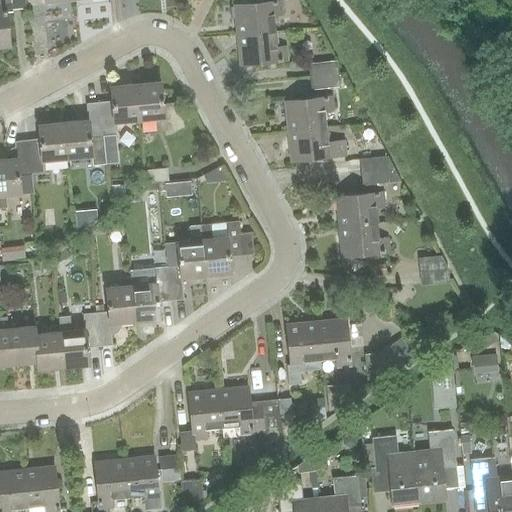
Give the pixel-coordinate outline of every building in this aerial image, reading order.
[(7,10),(12,10),(10,0),(0,0),(0,48),(11,47),(7,10)] [(233,5),(236,35),(275,31),(273,16),(283,15),(281,1),(233,5)] [(277,47),(275,31),(236,35),(240,65),(288,61),(286,46),(277,47)] [(338,74),(337,61),(309,64),(310,76),(338,74)] [(339,87),(338,74),(310,76),(311,90),(339,87)] [(161,82),(136,84),(140,122),(158,120),(167,136),(184,127),(183,116),(176,103),(163,104),(161,82)] [(115,124),(140,122),(136,84),(110,87),(112,101),(100,103),(103,137),(106,165),(103,137),(116,136),(115,124)] [(284,101),(287,131),(326,127),(324,111),(334,110),(332,96),(284,101)] [(103,137),(100,103),(87,104),(89,121),(64,123),(68,160),(93,157),(93,166),(106,165),(103,137)] [(68,160),(64,123),(38,126),(40,139),(28,140),(31,174),(33,193),(34,193),(32,174),(44,173),(43,162),(68,160)] [(346,141),(337,142),(328,143),(326,127),(287,131),(291,162),(347,155),(346,141)] [(103,137),(106,165),(119,164),(116,136),(103,137)] [(31,174),(28,140),(15,142),(17,158),(0,160),(0,208),(8,208),(7,196),(33,193),(31,174)] [(395,169),(388,156),(360,159),(362,172),(395,169)] [(146,183),(169,180),(167,168),(144,171),(146,183)] [(402,182),(395,169),(362,172),(363,186),(402,182)] [(180,181),(181,195),(191,194),(189,180),(180,181)] [(336,197),(339,227),(377,223),(375,207),(385,206),(383,192),(336,197)] [(227,237),(213,239),(211,224),(201,224),(206,276),(231,273),(230,256),(242,255),(239,221),(226,223),(227,237)] [(90,230),(94,236),(105,228),(101,222),(90,230)] [(379,239),(377,223),(339,227),(342,257),(389,252),(388,238),(379,239)] [(206,276),(201,224),(190,226),(191,241),(177,242),(165,243),(167,267),(171,300),(183,299),(182,278),(206,276)] [(53,257),(59,264),(74,253),(68,246),(53,257)] [(449,271),(441,256),(418,258),(421,285),(450,283),(449,271)] [(385,277),(384,265),(370,266),(371,278),(385,277)] [(171,300),(167,267),(154,268),(156,283),(143,284),(141,269),(129,270),(131,285),(134,321),(160,319),(158,301),(171,300)] [(131,285),(106,288),(108,312),(104,312),(103,305),(95,305),(96,313),(99,346),(112,344),(110,323),(134,321),(131,285)] [(66,293),(58,293),(59,305),(67,304),(66,293)] [(96,313),(83,314),(85,329),(71,330),(70,316),(59,317),(60,331),(64,367),(89,364),(87,347),(99,346),(96,313)] [(0,364),(12,364),(8,320),(8,316),(0,317),(0,364)] [(346,318),(316,321),(320,360),(336,358),(337,367),(351,366),(346,318)] [(35,334),(35,326),(19,327),(19,319),(8,320),(12,364),(37,361),(38,361),(35,334)] [(320,360),(316,321),(286,324),(291,372),(305,371),(304,362),(320,360)] [(497,340),(489,329),(469,343),(477,355),(497,340)] [(60,331),(35,334),(38,361),(37,361),(38,369),(64,367),(60,331)] [(398,370),(394,364),(399,360),(389,345),(378,353),(365,354),(367,382),(375,380),(376,384),(398,370)] [(484,355),(485,372),(497,371),(496,354),(484,355)] [(446,401),(443,366),(431,375),(433,402),(446,401)] [(282,442),(278,399),(250,402),(248,386),(218,389),(222,428),(238,426),(239,435),(253,434),(265,433),(264,429),(267,429),(269,443),(282,442)] [(222,428),(218,389),(188,392),(192,430),(179,431),(181,451),(196,450),(195,440),(207,438),(206,429),(222,428)] [(291,398),(278,399),(282,442),(295,441),(291,398)] [(455,459),(452,429),(428,432),(430,450),(414,452),(419,502),(446,499),(442,460),(455,459)] [(461,435),(463,454),(470,453),(469,434),(461,435)] [(419,502),(414,452),(398,453),(396,435),(372,438),(375,467),(388,466),(392,505),(419,502)] [(160,456),(162,475),(180,473),(178,454),(160,456)] [(154,455),(124,458),(129,496),(144,495),(145,504),(159,502),(154,455)] [(511,511),(511,475),(497,477),(495,457),(470,460),(474,491),(487,490),(489,511),(511,511)] [(129,496),(124,458),(94,461),(99,509),(114,508),(113,498),(129,496)] [(295,464),(296,473),(310,471),(316,471),(315,462),(295,464)] [(59,511),(54,466),(24,468),(29,507),(45,506),(45,511),(59,511)] [(29,507),(24,468),(0,470),(0,511),(13,511),(13,509),(29,507)] [(360,505),(359,497),(357,475),(333,478),(335,496),(319,498),(320,511),(347,511),(347,506),(360,505)] [(197,508),(194,480),(181,481),(184,510),(197,508)] [(320,511),(319,498),(303,499),(301,481),(277,484),(279,511),(291,511),(293,511),(320,511)]
